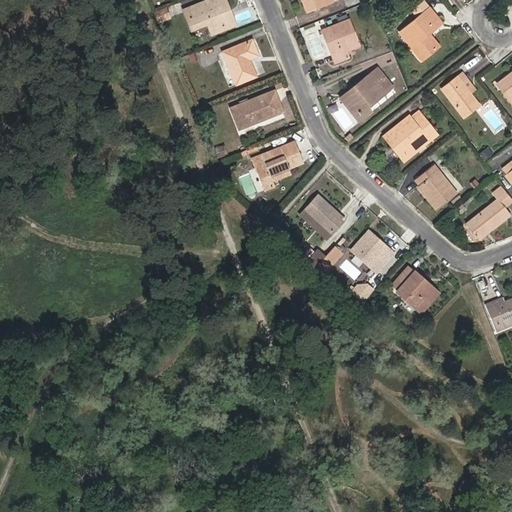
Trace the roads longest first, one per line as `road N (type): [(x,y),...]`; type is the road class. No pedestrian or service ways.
road 1 (residential): [(269,0),(321,135),(336,154),(457,260),(478,263),(511,250)]
road 2 (track): [(235,244),(142,0)]
